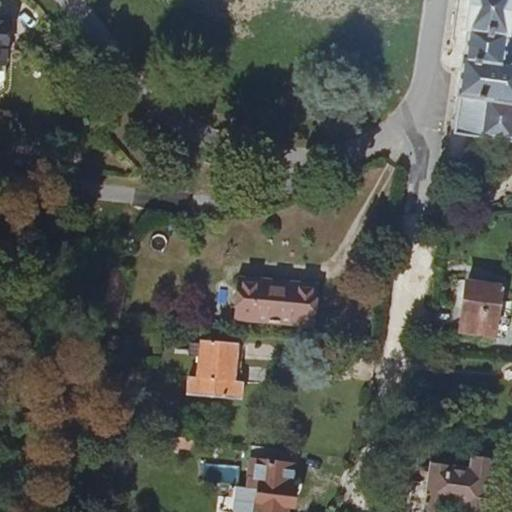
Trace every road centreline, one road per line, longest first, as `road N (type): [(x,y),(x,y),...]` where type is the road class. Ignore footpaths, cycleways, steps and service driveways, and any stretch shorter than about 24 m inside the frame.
road 1 (residential): [(63,0),(193,137),(275,160),(319,162),(425,144)]
road 2 (residential): [(425,144),(422,208),(368,511)]
road 3 (residential): [(425,144),(440,0)]
